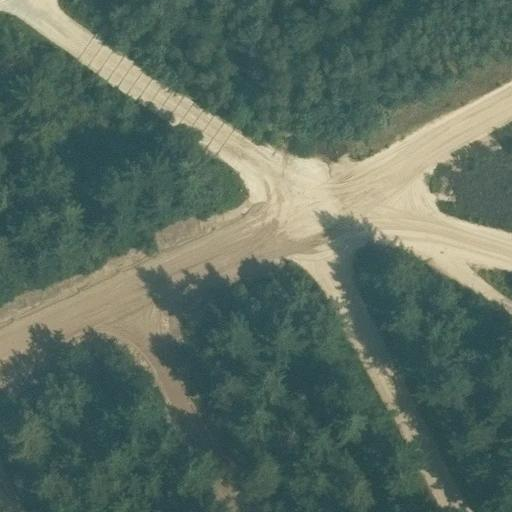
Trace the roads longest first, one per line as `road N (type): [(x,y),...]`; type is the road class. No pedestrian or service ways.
road 1 (unknown): [(34,0),(278,179),(458,511)]
road 2 (track): [(0,356),(155,288),(511,104)]
road 3 (unknown): [(375,175),(410,214),(451,238),(511,253)]
